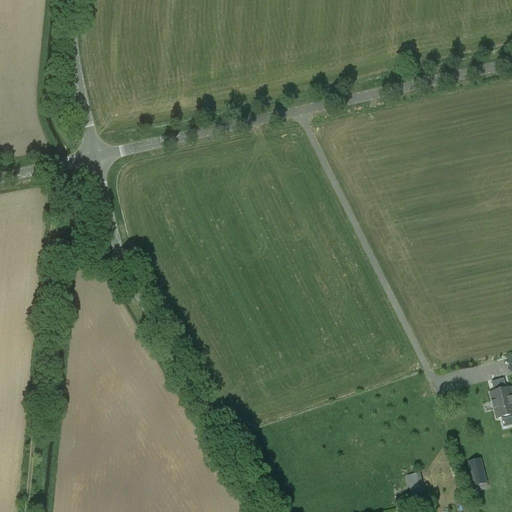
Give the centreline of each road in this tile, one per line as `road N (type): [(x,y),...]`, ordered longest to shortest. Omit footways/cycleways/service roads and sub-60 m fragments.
road 1 (tertiary): [(95,153),(511,61)]
road 2 (tertiary): [(269,511),(134,283),(95,153)]
road 3 (tertiary): [(95,153),(73,50),(74,0)]
